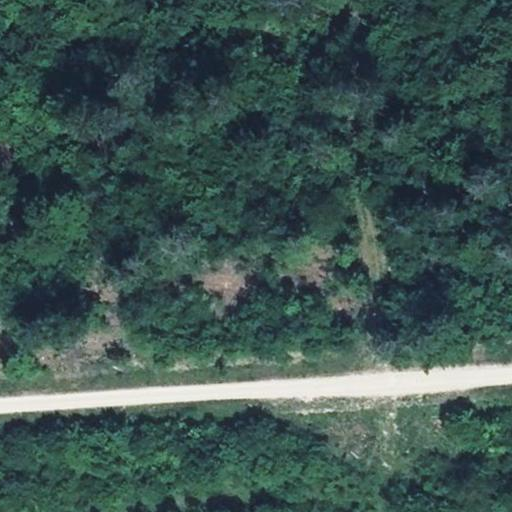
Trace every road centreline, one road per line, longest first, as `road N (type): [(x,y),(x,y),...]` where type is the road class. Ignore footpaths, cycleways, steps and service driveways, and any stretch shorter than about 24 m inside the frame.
road 1 (track): [(0,407),(389,376)]
road 2 (track): [(389,376),(511,367)]
